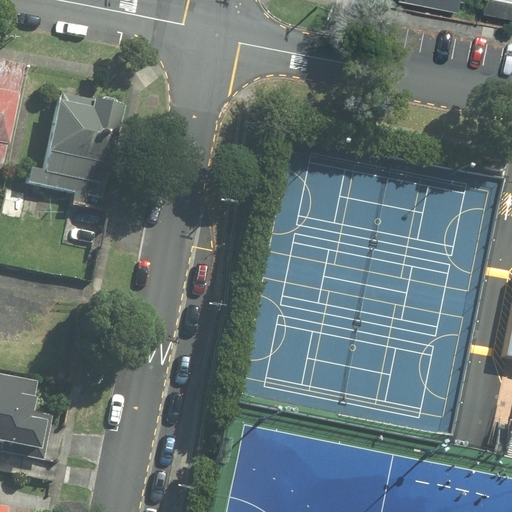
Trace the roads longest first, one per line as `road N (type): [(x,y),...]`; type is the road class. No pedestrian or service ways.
road 1 (residential): [(213,34),(117,511)]
road 2 (residential): [(213,34),(511,96)]
road 3 (residential): [(53,0),(213,34)]
